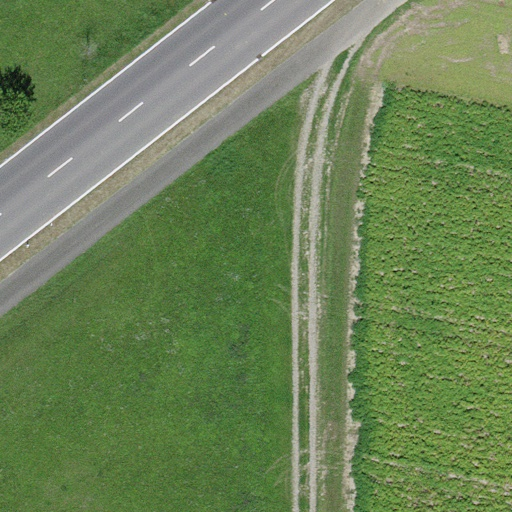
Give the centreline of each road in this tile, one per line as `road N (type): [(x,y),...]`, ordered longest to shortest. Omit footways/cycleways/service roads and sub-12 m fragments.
road 1 (track): [(0,318),(386,0)]
road 2 (track): [(310,511),(310,219),(324,124),(358,21)]
road 3 (tertiary): [(277,0),(0,216)]
